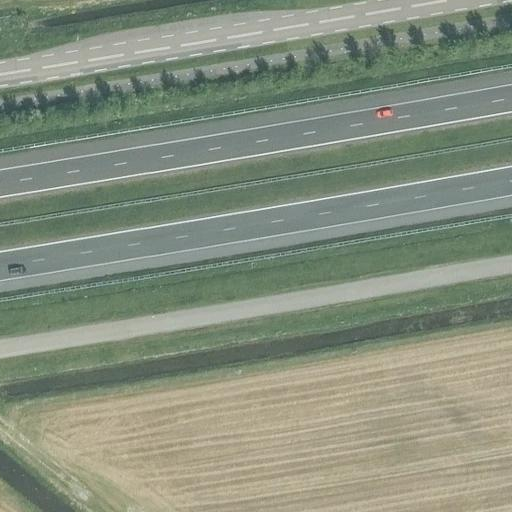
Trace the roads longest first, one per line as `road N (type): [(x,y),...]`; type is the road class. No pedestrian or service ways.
road 1 (motorway): [(511,97),(0,184)]
road 2 (motorway): [(0,266),(511,180)]
road 3 (unclassified): [(0,349),(511,264)]
road 4 (tertiary): [(0,74),(447,0)]
